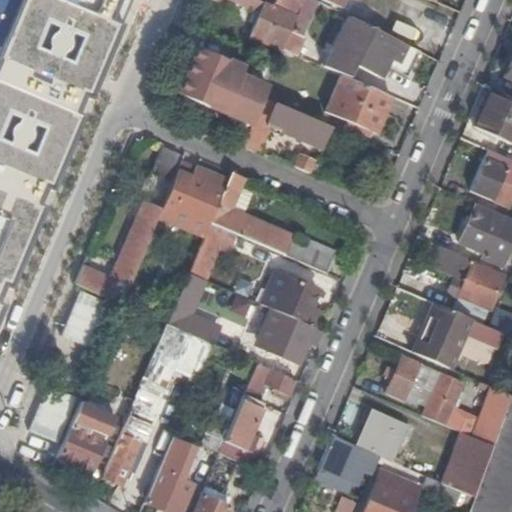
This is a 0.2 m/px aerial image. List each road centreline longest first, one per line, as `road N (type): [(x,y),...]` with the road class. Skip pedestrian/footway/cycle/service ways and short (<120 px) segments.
road 1 (unclassified): [(271,511),(390,228)]
road 2 (residential): [(0,385),(117,107)]
road 3 (residential): [(117,107),(390,228)]
road 4 (unclassified): [(390,228),(489,0)]
